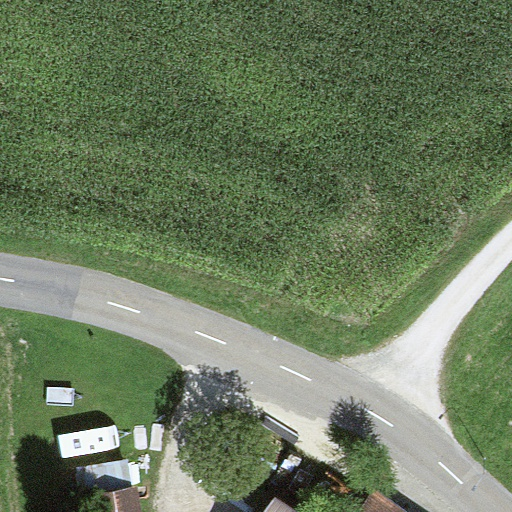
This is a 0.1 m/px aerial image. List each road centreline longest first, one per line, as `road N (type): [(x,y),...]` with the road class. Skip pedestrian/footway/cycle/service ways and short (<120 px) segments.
road 1 (tertiary): [(0,280),(105,302),(376,420),(486,511)]
road 2 (track): [(511,236),(464,279),(376,420)]
